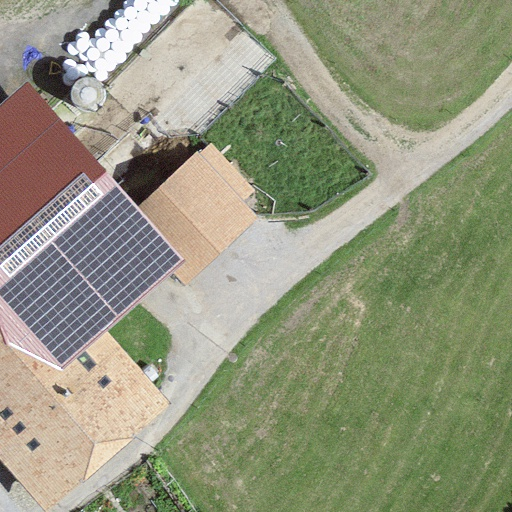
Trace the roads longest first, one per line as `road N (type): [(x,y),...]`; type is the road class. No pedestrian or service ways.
road 1 (track): [(511,79),(238,330)]
road 2 (unclassified): [(55,511),(141,441),(238,330)]
